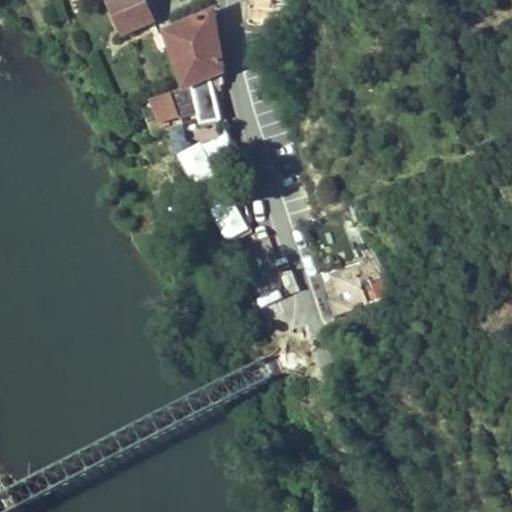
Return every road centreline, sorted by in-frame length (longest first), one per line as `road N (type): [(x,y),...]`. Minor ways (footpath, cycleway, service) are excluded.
road 1 (residential): [(303,339),(305,297),(240,94),(236,0)]
road 2 (unclassified): [(0,505),(268,369),(303,339)]
road 3 (track): [(379,511),(303,339)]
